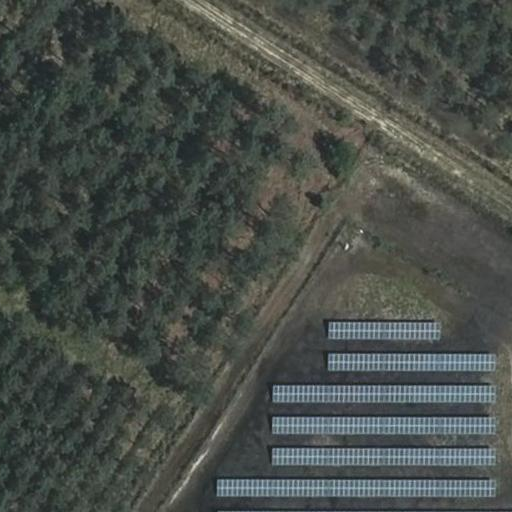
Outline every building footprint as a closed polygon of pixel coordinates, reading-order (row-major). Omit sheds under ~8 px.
[(440,325),(329,321),(329,337),(439,341),(440,325)] [(327,353),(326,368),(367,371),(368,356),(327,353)] [(494,356),(433,355),(433,370),(494,371),(494,356)] [(495,401),(494,385),(462,388),(463,404),(495,401)] [(459,417),(458,433),(494,436),(495,420),(459,417)] [(450,465),(495,466),(495,451),(450,450),(450,465)] [(494,498),(495,481),(453,480),(453,497),(494,498)]
